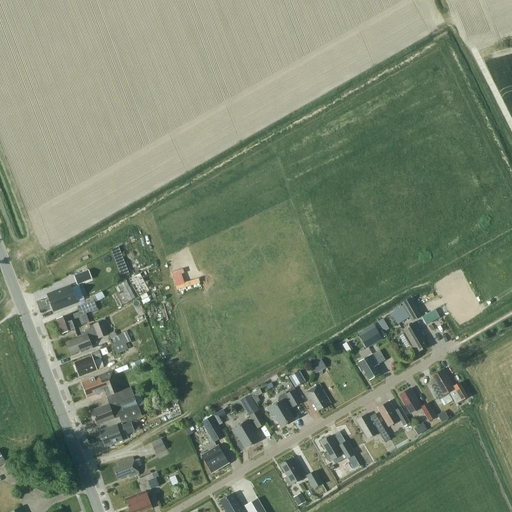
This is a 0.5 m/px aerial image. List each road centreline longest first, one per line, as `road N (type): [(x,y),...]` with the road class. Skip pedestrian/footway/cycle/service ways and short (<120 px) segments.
road 1 (residential): [(172,511),(444,352)]
road 2 (tertiary): [(98,511),(0,249)]
